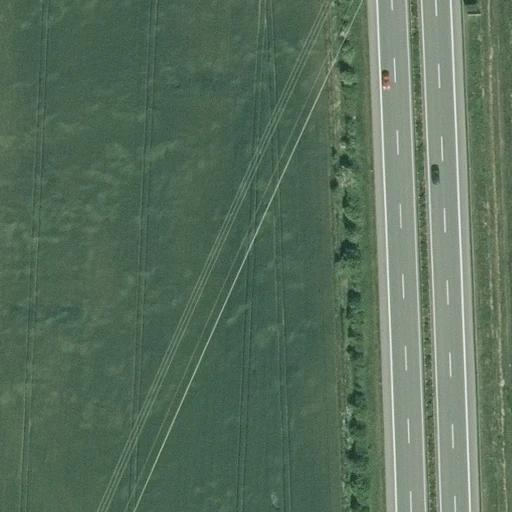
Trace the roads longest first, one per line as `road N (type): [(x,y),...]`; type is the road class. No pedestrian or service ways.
road 1 (motorway): [(391,0),(411,511)]
road 2 (motorway): [(455,511),(437,0)]
